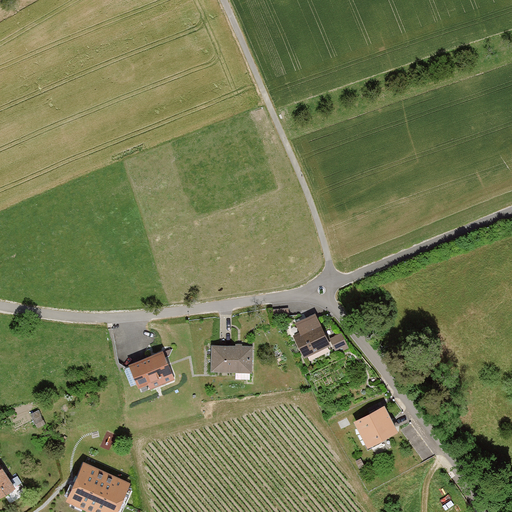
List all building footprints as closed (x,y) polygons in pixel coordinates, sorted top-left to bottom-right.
[(320,324),(293,337),(305,359),(332,345),(320,324)] [(335,350),(348,345),(342,332),(330,338),(335,350)] [(251,374),(252,346),(210,344),(209,372),(251,374)] [(165,351),(129,365),(139,392),(175,377),(165,351)] [(384,404),(353,420),(368,446),(398,430),(384,404)] [(0,496),(18,488),(0,461),(0,496)] [(82,463),(67,499),(97,511),(117,511),(130,483),(82,463)]
